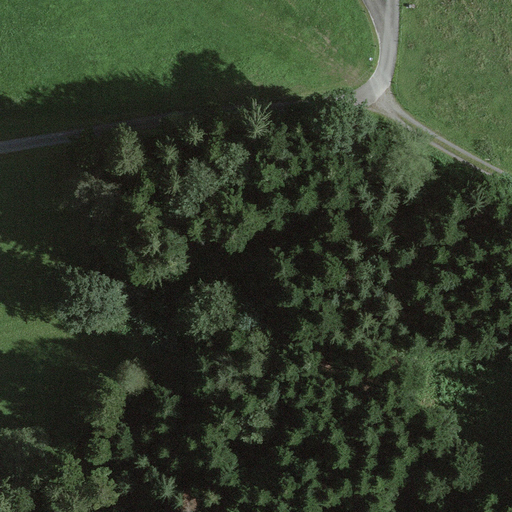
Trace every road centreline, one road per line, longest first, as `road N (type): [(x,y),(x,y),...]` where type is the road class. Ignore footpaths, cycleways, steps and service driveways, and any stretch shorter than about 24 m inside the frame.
road 1 (track): [(0,154),(352,107),(379,90),(385,75),(394,0)]
road 2 (track): [(379,90),(511,177)]
